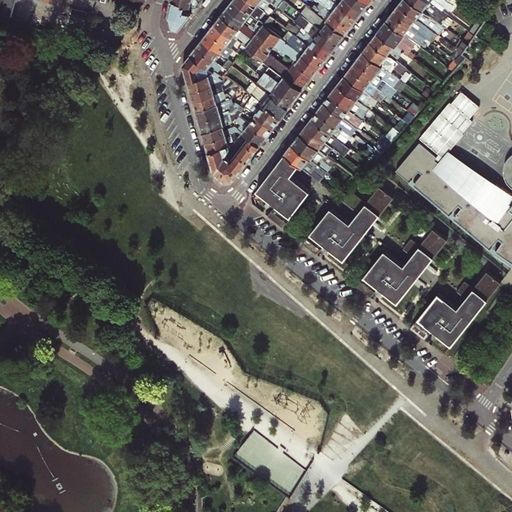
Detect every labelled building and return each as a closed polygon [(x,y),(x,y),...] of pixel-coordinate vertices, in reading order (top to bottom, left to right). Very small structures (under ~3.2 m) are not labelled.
[(1,0),(0,15),(16,16),(16,0),(1,0)] [(192,13),(183,11),(185,5),(182,5),(183,3),(173,0),(169,14),(173,27),(179,29),(192,13)] [(194,10),(200,3),(198,0),(172,0),(173,0),(183,3),(182,5),(185,5),(191,7),(194,10)] [(248,17),(251,13),(234,0),(232,0),(227,7),(245,21),(248,17)] [(234,0),(251,13),(257,5),(250,0),(234,0)] [(275,9),(277,6),(280,2),(277,0),(274,0),(270,5),(275,9)] [(277,6),(282,10),(288,3),(284,0),(282,0),(280,2),(277,6)] [(351,25),(357,17),(334,0),(327,0),(324,5),(351,25)] [(334,0),(357,17),(363,9),(351,0),(334,0)] [(351,0),(363,9),(369,1),(367,0),(351,0)] [(434,30),(440,22),(410,0),(401,0),(399,4),(421,21),(433,30),(434,30)] [(442,9),(439,7),(430,0),(410,0),(440,22),(441,23),(446,16),(441,12),(442,9)] [(454,4),(450,1),(448,0),(430,0),(439,7),(442,4),(449,9),(454,4)] [(345,33),(351,25),(324,5),(319,1),(313,9),(345,33)] [(433,30),(421,21),(399,4),(393,12),(410,25),(427,38),(433,30)] [(262,9),(257,5),(251,13),(256,16),(262,9)] [(242,24),(245,21),(227,7),(221,15),(239,29),(244,33),(247,36),(252,39),(256,34),(251,31),(244,25),(242,24)] [(339,41),(345,33),(313,9),(309,14),(306,13),(305,15),(339,41)] [(424,39),(409,27),(410,25),(393,12),(387,20),(415,42),(424,49),(429,42),(424,39)] [(248,17),(254,22),(258,18),(256,16),(251,13),(248,17)] [(333,49),(339,41),(305,15),(304,14),(298,22),(309,30),(333,49)] [(234,34),(239,29),(221,15),(215,23),(233,36),(234,34)] [(264,24),(268,26),(275,18),(271,15),(270,15),(267,20),(264,24)] [(261,27),(264,24),(267,20),(262,17),(256,24),(261,27)] [(408,50),(415,42),(387,20),(378,31),(403,51),(406,53),(412,58),(414,55),(408,50)] [(227,44),(233,36),(215,23),(209,31),(227,44)] [(270,65),(302,89),(320,66),(288,42),(268,26),(264,24),(261,27),(256,34),(252,39),(248,44),(246,46),(266,62),(270,65)] [(251,31),(256,34),(261,27),(256,24),(251,31)] [(327,57),(333,49),(309,30),(306,34),(295,27),(292,31),(295,33),(327,57)] [(234,34),(240,39),(244,33),(239,29),(234,34)] [(221,52),(227,44),(209,31),(203,39),(221,52)] [(399,56),(403,51),(378,31),(371,41),(396,60),(399,56)] [(320,66),(327,57),(295,33),(288,42),(320,66)] [(244,41),(248,44),(252,39),(247,36),(244,41)] [(215,60),(221,52),(203,39),(197,46),(215,60)] [(416,75),(396,60),(371,41),(363,50),(390,71),(391,72),(395,67),(397,69),(400,66),(402,67),(399,70),(412,80),(416,75)] [(462,53),(468,44),(463,41),(457,48),(460,51),(462,53)] [(209,68),(215,60),(197,46),(191,54),(209,68)] [(384,79),(390,71),(363,50),(357,59),(384,79)] [(409,64),(413,59),(412,58),(406,53),(403,51),(399,56),(409,64)] [(454,59),(460,64),(467,56),(462,53),(460,51),(454,59)] [(211,74),(213,71),(209,68),(191,54),(183,64),(188,82),(210,74),(211,74)] [(389,82),(384,79),(357,59),(351,66),(388,94),(394,86),(389,82)] [(259,72),(263,75),(270,65),(266,62),(259,72)] [(295,99),(302,89),(270,65),(263,75),(261,77),(264,79),(266,77),(295,99)] [(382,102),(388,94),(351,66),(345,74),(376,98),(382,102)] [(395,84),(400,78),(391,72),(390,71),(384,79),(389,82),(390,80),(395,84)] [(191,91),(212,84),(210,74),(188,82),(191,91)] [(369,107),(376,98),(345,74),(338,84),(364,103),(369,107)] [(436,91),(443,82),(435,76),(428,85),(436,91)] [(289,107),(295,99),(266,77),(264,79),(261,77),(256,83),(259,84),(289,107)] [(194,101),(222,92),(219,84),(224,83),(224,80),(222,81),(216,83),(212,84),(191,91),(194,101)] [(282,116),(289,107),(259,84),(254,91),(266,100),(264,103),(282,116)] [(360,109),(364,103),(338,84),(331,93),(363,119),(367,114),(360,109)] [(194,101),(197,110),(231,97),(232,97),(241,86),(230,89),(228,93),(225,94),(224,91),(222,92),(194,101)] [(234,103),(236,100),(245,89),(241,86),(232,97),(231,97),(234,103)] [(367,122),(363,119),(331,93),(324,101),(355,125),(359,119),(365,124),(367,122)] [(274,126),(282,116),(264,103),(254,95),(247,106),(257,114),(274,126)] [(197,110),(200,121),(221,113),(221,112),(220,108),(230,104),(231,106),(229,107),(230,109),(233,108),(232,106),(234,104),(234,103),(231,97),(197,110)] [(357,126),(355,125),(324,101),(318,109),(351,134),(357,126)] [(415,115),(421,108),(413,101),(407,109),(415,115)] [(223,125),(231,122),(235,119),(240,115),(243,112),(236,107),(234,104),(232,106),(233,108),(230,109),(221,112),(221,113),(200,121),(203,132),(223,125)] [(400,116),(408,123),(415,115),(407,109),(406,108),(400,116)] [(345,143),(351,134),(318,109),(312,117),(340,138),(345,143)] [(267,135),(274,126),(257,114),(253,120),(252,117),(244,110),(243,112),(240,115),(267,135)] [(261,144),(267,135),(240,115),(235,119),(244,126),(248,127),(244,132),(245,133),(250,137),(261,144)] [(336,143),(340,138),(312,117),(306,125),(336,148),(338,144),(336,143)] [(231,127),(235,126),(231,122),(223,125),(225,131),(226,129),(231,127)] [(203,132),(206,142),(232,133),(233,132),(231,127),(226,129),(225,131),(223,125),(203,132)] [(341,152),(336,148),(306,125),(300,133),(335,160),(341,152)] [(387,137),(392,141),(401,131),(395,127),(387,137)] [(230,145),(234,144),(235,143),(234,139),(232,133),(206,142),(209,151),(230,145)] [(335,160),(300,133),(292,143),(328,170),(336,161),(335,160)] [(378,142),(386,149),(392,141),(387,137),(384,134),(378,142)] [(233,180),(246,163),(261,144),(250,137),(233,159),(227,155),(231,147),(230,145),(209,151),(215,171),(225,181),(233,180)] [(496,252),(511,263),(511,154),(510,156),(508,159),(506,162),(504,168),(504,172),(505,177),(507,181),(508,183),(510,185),(511,187),(511,194),(497,184),(482,202),(478,199),(480,196),(462,181),(460,183),(456,180),(458,178),(439,162),(438,164),(434,161),(438,156),(420,141),(396,170),(410,181),(421,168),(424,171),(413,184),(450,215),(461,202),(464,205),(453,218),(489,249),(500,236),(504,239),(496,252)] [(379,156),(386,149),(378,142),(372,150),(379,156)] [(320,180),(328,170),(292,143),(285,153),(298,164),(312,174),(320,180)] [(372,165),(379,156),(372,150),(365,159),(372,165)] [(497,184),(450,150),(439,162),(458,178),(456,180),(460,183),(462,181),(480,196),(478,199),(482,202),(497,184)] [(292,172),(298,164),(285,153),(278,162),(292,172)] [(290,174),(292,172),(278,162),(276,164),(290,174)] [(304,185),(290,174),(276,164),(273,169),(289,182),(290,182),(294,185),(293,185),(295,187),(295,186),(301,190),(304,185)] [(353,174),(360,179),(366,172),(359,167),(353,174)] [(424,171),(421,168),(410,181),(413,184),(424,171)] [(290,182),(289,182),(273,169),(267,177),(278,186),(284,190),(287,186),(290,188),(288,190),(291,192),(296,196),(301,190),(295,186),(295,187),(293,185),(294,185),(290,182)] [(345,184),(351,189),(360,179),(353,174),(345,184)] [(257,190),(268,198),(278,186),(267,177),(257,190)] [(357,213),(371,224),(394,196),(379,184),(366,202),(350,190),(343,198),(341,200),(357,213)] [(282,226),(297,206),(310,190),(304,185),(301,190),(296,196),(276,222),(282,226)] [(286,192),(288,190),(290,188),(287,186),(284,190),(278,186),(268,198),(271,201),(278,191),(284,195),(286,192)] [(268,215),(276,222),(296,196),(291,192),(288,190),(286,192),(284,195),(276,204),(268,215)] [(271,201),(276,204),(284,195),(278,191),(271,201)] [(464,205),(461,202),(450,215),(453,218),(464,205)] [(302,242),(311,250),(328,229),(339,215),(333,210),(334,209),(331,207),(302,242)] [(334,251),(344,259),(364,233),(350,222),(334,209),(333,210),(339,215),(346,221),(353,227),(334,251)] [(364,233),(371,224),(357,213),(350,222),(364,233)] [(332,234),(334,236),(346,221),(339,215),(328,229),(311,250),(317,254),(325,244),(332,234)] [(330,248),(334,251),(353,227),(346,221),(334,236),(337,238),(330,248)] [(411,255),(425,266),(447,239),(433,227),(418,244),(410,237),(401,247),(411,255)] [(325,244),(327,245),(333,238),(332,238),(334,236),(332,234),(325,244)] [(327,245),(330,248),(337,238),(334,236),(332,238),(333,238),(327,245)] [(500,236),(489,249),(495,253),(496,252),(504,239),(500,236)] [(397,301),(417,276),(403,264),(384,249),(355,285),(370,296),(378,286),(385,277),(390,281),(383,290),(397,301)] [(417,276),(425,266),(411,255),(403,264),(417,276)] [(469,301),(471,299),(478,291),(485,283),(491,276),(493,274),(486,269),(473,287),(464,280),(456,290),(464,297),(469,301)] [(499,282),(501,281),(493,274),(491,276),(499,282)] [(485,283),(493,291),(499,282),(491,276),(485,283)] [(378,286),(383,290),(390,281),(385,277),(378,286)] [(487,298),(493,291),(485,283),(478,291),(487,298)] [(480,306),(487,298),(478,291),(471,299),(480,306)] [(458,315),(461,311),(456,307),(437,292),(409,326),(424,338),(431,329),(433,330),(440,322),(443,324),(436,333),(440,335),(451,323),(458,315)] [(461,311),(465,306),(469,301),(464,297),(456,307),(461,311)] [(479,308),(480,306),(471,299),(469,301),(479,308)] [(474,315),(479,308),(469,301),(465,306),(474,315)] [(471,318),(474,315),(465,306),(461,311),(471,318)] [(467,323),(471,318),(461,311),(458,315),(467,323)] [(448,342),(451,344),(467,323),(458,315),(451,323),(459,329),(448,342)] [(433,330),(436,333),(443,324),(440,322),(433,330)] [(440,335),(448,342),(459,329),(451,323),(440,335)] [(103,382),(63,359),(56,371),(69,378),(60,394),(72,401),(76,395),(82,398),(87,390),(96,395),(103,382)]
